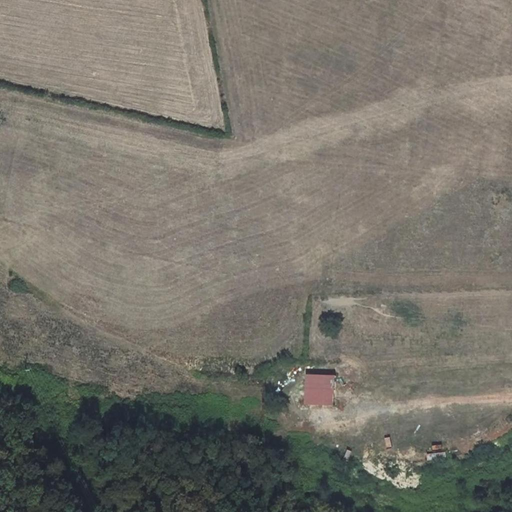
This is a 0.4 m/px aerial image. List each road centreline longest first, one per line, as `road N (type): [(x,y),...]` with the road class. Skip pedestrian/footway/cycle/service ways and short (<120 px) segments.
road 1 (track): [(511,81),(217,155),(0,108)]
road 2 (track): [(0,292),(157,375)]
